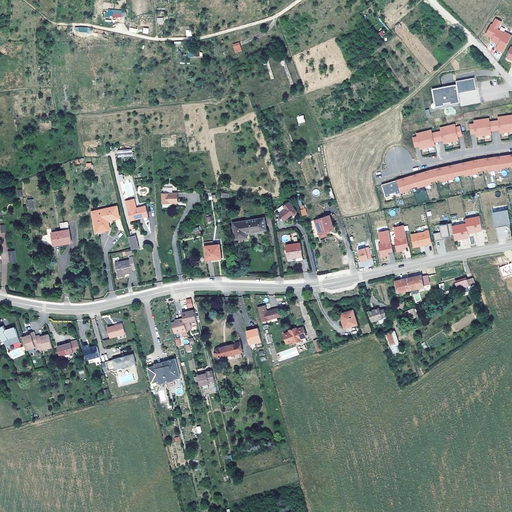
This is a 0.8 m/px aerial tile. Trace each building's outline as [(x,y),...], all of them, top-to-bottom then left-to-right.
[(108,12),(105,12),(105,17),(109,17),(109,15),(112,16),(112,17),(122,18),(123,10),(108,9),(108,12)] [(502,22),(495,18),(492,24),(491,23),(485,34),(493,39),(492,41),(499,44),(496,49),(502,53),(511,35),(504,31),(504,32),(498,29),(502,22)] [(239,42),(232,44),(235,53),(242,51),(239,42)] [(444,47),(440,51),(445,57),(450,53),(444,47)] [(456,84),(458,93),(477,89),(474,78),(456,81),(456,84)] [(456,84),(432,89),(435,107),(445,105),(444,103),(450,102),(451,104),(460,102),(458,93),(456,84)] [(482,119),(474,121),(474,124),(470,124),(470,127),(475,127),(476,133),(476,136),(484,135),(491,134),(491,131),(490,125),(494,124),(499,123),(500,130),(500,133),(508,132),(511,130),(511,114),(505,116),(498,117),(498,120),(494,121),(490,122),(489,118),(482,119)] [(298,124),(305,122),(303,115),(296,117),(298,124)] [(419,146),(420,149),(427,147),(435,145),(433,136),(437,135),(442,134),(443,140),(444,143),(452,141),(459,139),(458,136),(456,130),(461,129),(460,126),(456,127),(455,124),(440,128),(441,131),(437,132),(432,133),(431,130),(417,134),(417,137),(413,138),(413,141),(418,140),(419,146)] [(433,136),(434,142),(439,141),(443,140),(442,134),(437,135),(433,136)] [(510,155),(501,156),(502,163),(503,162),(504,167),(510,166),(509,162),(510,161),(510,155)] [(485,165),(486,169),(488,169),(488,171),(495,170),(502,169),(502,167),(504,167),(503,162),(502,163),(501,156),(494,157),(485,158),(486,165),(485,165)] [(485,158),(477,160),(478,166),(479,166),(480,170),(486,169),(485,165),(486,165),(485,158)] [(466,162),(461,163),(462,170),(461,170),(462,174),(464,174),(465,176),(478,173),(478,171),(480,170),(479,166),(478,166),(477,160),(466,162)] [(461,163),(453,165),(454,171),(455,171),(456,176),(462,174),(461,170),(462,170),(461,163)] [(446,166),(437,168),(439,175),(438,175),(439,180),(440,179),(441,181),(455,178),(454,176),(456,176),(455,171),(454,171),(453,165),(446,166)] [(437,168),(429,170),(430,177),(431,177),(433,181),(439,180),(438,175),(439,175),(437,168)] [(414,182),(415,186),(417,186),(418,187),(431,183),(431,182),(433,181),(431,177),(430,177),(429,170),(417,174),(413,175),(415,181),(414,182)] [(413,175),(405,177),(407,184),(408,184),(409,188),(415,186),(414,182),(415,181),(413,175)] [(382,184),(386,197),(391,196),(390,194),(395,192),(396,194),(408,191),(407,189),(409,188),(408,184),(407,184),(405,177),(400,179),(392,181),(384,184),(382,184)] [(427,191),(415,193),(417,203),(428,201),(427,191)] [(178,202),(177,193),(173,193),(164,193),(162,193),(162,203),(178,202)] [(149,219),(146,206),(136,208),(134,209),(132,200),(126,201),(128,210),(131,220),(143,217),(144,221),(149,219)] [(297,211),(296,211),(289,202),(284,206),(286,208),(280,213),(285,220),(291,215),(290,214),(292,213),(292,214),(293,214),(294,215),(295,215),(296,214),(297,214),(297,213),(297,212),(297,211)] [(109,228),(108,222),(111,222),(110,219),(119,217),(117,207),(93,212),(97,231),(105,229),(109,228)] [(492,212),(495,227),(503,226),(503,225),(503,223),(505,223),(505,225),(510,224),(508,209),(492,212)] [(334,228),(329,215),(315,220),(319,232),(321,232),(322,237),(327,235),(327,233),(329,233),(330,231),(329,229),(334,228)] [(466,223),(468,233),(482,230),(480,216),(466,219),(466,223)] [(266,229),(264,218),(233,223),(236,239),(247,237),(246,232),(266,229)] [(71,241),(68,222),(60,223),(61,231),(52,233),(54,244),(71,241)] [(452,223),(439,225),(441,232),(442,237),(445,237),(454,235),(452,226),(452,223)] [(454,235),(455,240),(469,237),(468,233),(466,223),(452,226),(454,235)] [(404,247),(408,246),(404,225),(394,227),(397,238),(394,239),(397,251),(402,250),(402,249),(404,248),(404,247)] [(388,252),(393,251),(389,230),(379,232),(381,243),(379,243),(382,256),(387,255),(387,254),(389,253),(388,252)] [(425,232),(411,235),(414,248),(420,246),(420,245),(424,244),(424,245),(428,244),(432,243),(429,230),(425,231),(425,232)] [(442,237),(441,232),(434,233),(435,241),(443,239),(442,237)] [(139,248),(136,235),(129,237),(132,250),(139,248)] [(303,256),(301,243),(286,245),(288,258),(293,257),(303,256)] [(221,258),(220,244),(213,245),(205,246),(207,260),(212,259),(221,258)] [(367,246),(357,250),(361,261),(371,258),(367,246)] [(136,269),(133,257),(130,257),(130,260),(115,262),(117,275),(124,273),(132,272),(132,270),(136,269)] [(511,262),(499,267),(503,278),(511,275),(511,262)] [(424,285),(422,276),(422,275),(408,278),(411,289),(412,293),(419,291),(418,286),(424,285)] [(411,289),(408,278),(396,281),(399,292),(411,289)] [(458,290),(476,284),(474,279),(468,281),(467,280),(456,284),(458,290)] [(281,315),(279,308),(267,312),(265,306),(258,308),(261,321),(281,315)] [(387,316),(384,309),(380,310),(379,308),(375,309),(368,312),(372,321),(387,316)] [(405,322),(418,317),(414,308),(402,312),(405,322)] [(358,324),(353,309),(341,313),(345,328),(358,324)] [(197,320),(194,311),(187,313),(187,312),(182,313),(183,318),(186,330),(192,329),(191,326),(190,321),(197,320)] [(186,330),(183,318),(179,319),(179,321),(175,322),(172,322),(174,334),(180,332),(180,336),(187,334),(186,331),(186,330)] [(125,333),(122,323),(108,327),(110,337),(125,333)] [(22,345),(15,327),(14,328),(9,329),(9,330),(7,331),(6,329),(4,325),(0,326),(0,345),(1,347),(3,346),(1,343),(4,342),(6,346),(13,341),(16,348),(22,345)] [(307,342),(305,336),(306,336),(303,327),(297,329),(294,330),(293,329),(288,331),(289,332),(284,334),(287,343),(293,341),(293,342),(295,342),(297,345),(307,342)] [(261,340),(258,328),(247,331),(250,343),(261,340)] [(396,331),(386,333),(391,354),(400,352),(396,331)] [(52,347),(49,334),(43,336),(41,337),(41,335),(36,337),(35,332),(31,333),(31,334),(28,335),(23,337),(27,350),(39,347),(40,350),(52,347)] [(80,350),(78,341),(71,343),(57,346),(59,356),(80,350)] [(221,357),(242,352),(240,342),(218,348),(217,348),(216,349),(215,350),(215,351),(215,352),(215,353),(215,354),(216,356),(217,357),(218,357),(219,357),(221,357)] [(100,356),(97,345),(88,348),(88,345),(83,347),(87,360),(95,357),(100,356)] [(108,371),(122,367),(122,368),(130,366),(129,365),(136,363),(134,354),(113,359),(113,360),(106,362),(102,363),(104,371),(108,370),(108,371)] [(180,377),(176,358),(161,362),(167,383),(174,381),(174,379),(180,377)] [(167,383),(161,362),(154,364),(155,365),(148,367),(152,383),(153,383),(154,386),(160,384),(161,385),(167,383)] [(215,382),(212,370),(206,372),(206,373),(203,374),(197,375),(200,386),(215,382)]
